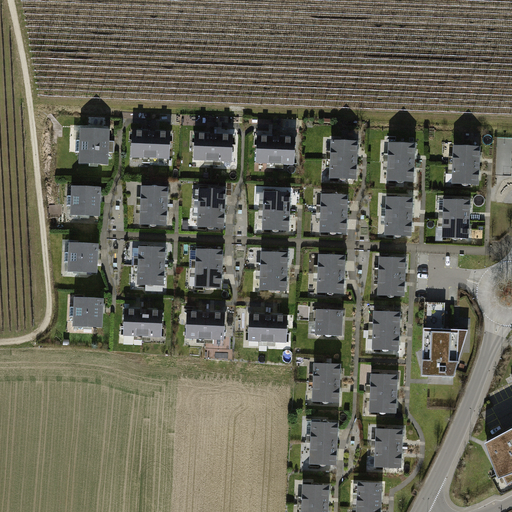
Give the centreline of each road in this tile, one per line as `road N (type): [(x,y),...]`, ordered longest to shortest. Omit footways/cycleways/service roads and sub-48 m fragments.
road 1 (track): [(0,342),(29,340),(51,314),(41,194),(0,0)]
road 2 (tertiary): [(504,313),(418,507)]
